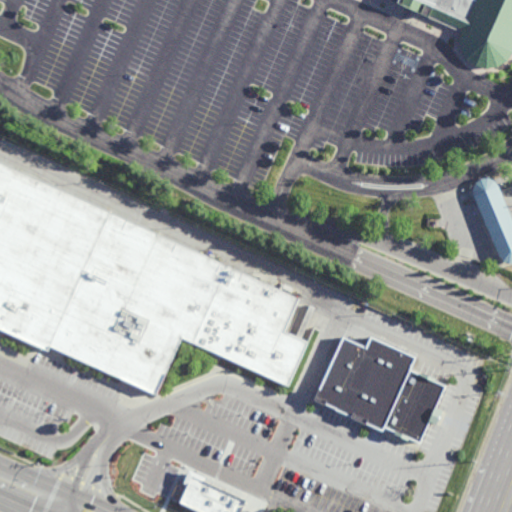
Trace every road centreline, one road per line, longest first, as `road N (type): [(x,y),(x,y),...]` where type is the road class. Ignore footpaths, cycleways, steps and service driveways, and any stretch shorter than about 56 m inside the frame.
road 1 (residential): [(273,211),(55,116),(0,81)]
road 2 (residential): [(273,211),(511,321)]
road 3 (residential): [(511,296),(392,243),(273,211)]
road 4 (residential): [(273,211),(302,166),(404,177)]
road 5 (secondary): [(115,511),(0,462)]
